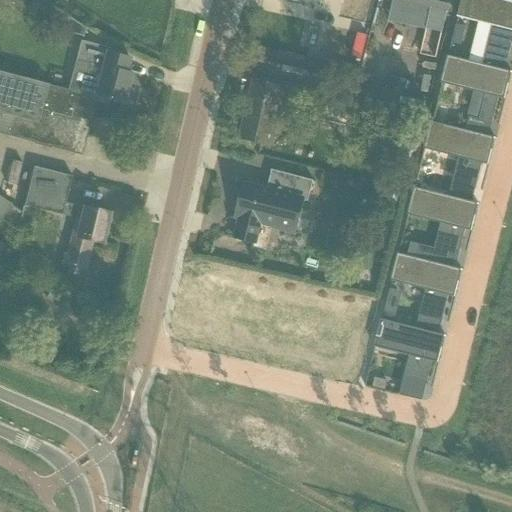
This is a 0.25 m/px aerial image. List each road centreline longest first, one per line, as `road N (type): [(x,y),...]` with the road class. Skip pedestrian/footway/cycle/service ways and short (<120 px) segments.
road 1 (residential): [(511,131),(438,421),(141,353),(223,0)]
road 2 (unclassified): [(113,511),(101,452),(64,421),(0,393)]
road 3 (unclassified): [(0,431),(60,463),(85,511)]
